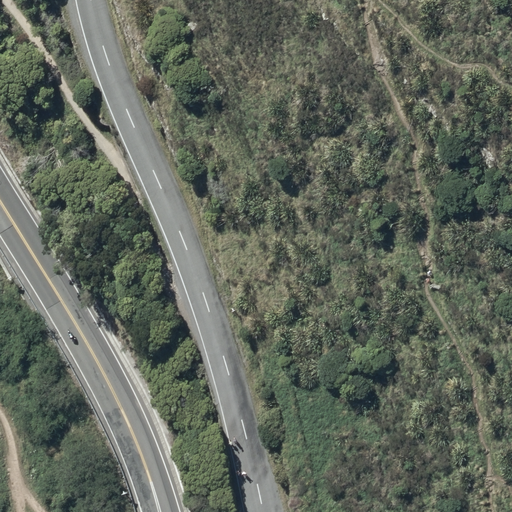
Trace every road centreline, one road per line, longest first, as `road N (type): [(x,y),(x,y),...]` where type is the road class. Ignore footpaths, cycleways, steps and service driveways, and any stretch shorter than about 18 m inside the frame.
road 1 (unclassified): [(262,511),(220,346),(119,93),(92,0)]
road 2 (secondary): [(160,511),(107,380),(0,199)]
